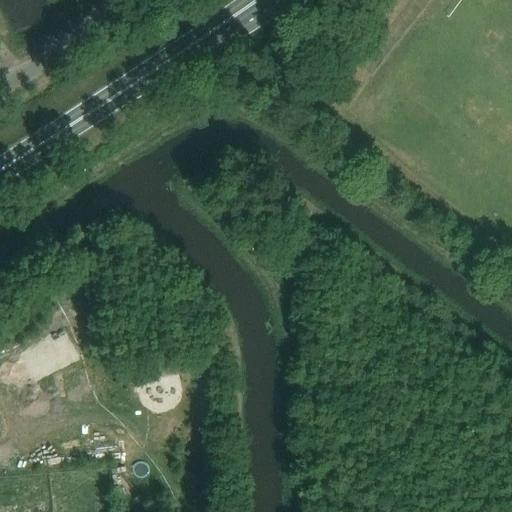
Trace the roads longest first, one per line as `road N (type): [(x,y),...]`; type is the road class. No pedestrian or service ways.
road 1 (trunk): [(0,170),(260,0)]
road 2 (unclassified): [(0,90),(125,0)]
